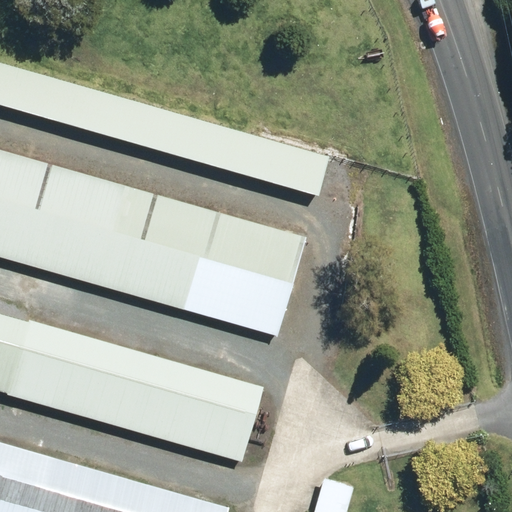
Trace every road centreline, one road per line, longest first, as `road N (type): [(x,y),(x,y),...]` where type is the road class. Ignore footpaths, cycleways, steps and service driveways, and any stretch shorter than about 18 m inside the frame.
road 1 (unknown): [(0,125),(305,211),(316,223),(318,248),(290,360)]
road 2 (tertiary): [(511,287),(424,0)]
road 3 (unknown): [(0,284),(290,360)]
road 4 (unknown): [(264,467),(241,473),(0,414)]
road 5 (unknown): [(511,397),(264,467)]
